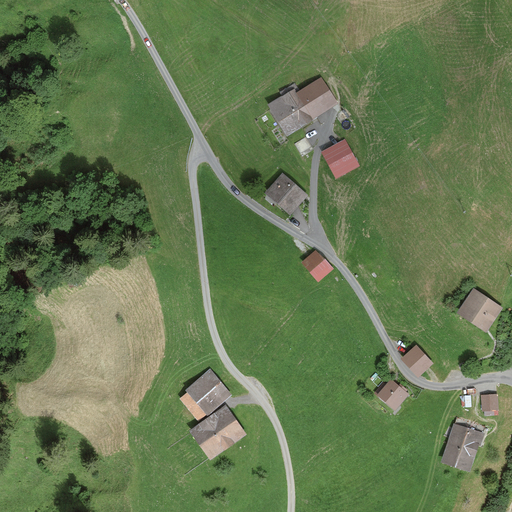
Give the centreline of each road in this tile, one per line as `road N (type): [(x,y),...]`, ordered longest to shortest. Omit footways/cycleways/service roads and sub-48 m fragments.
road 1 (unclassified): [(121,0),(220,174),(349,276),(405,372),(430,385),(511,382)]
road 2 (track): [(203,143),(192,174),(208,311),(223,355),(279,430),(290,511)]
